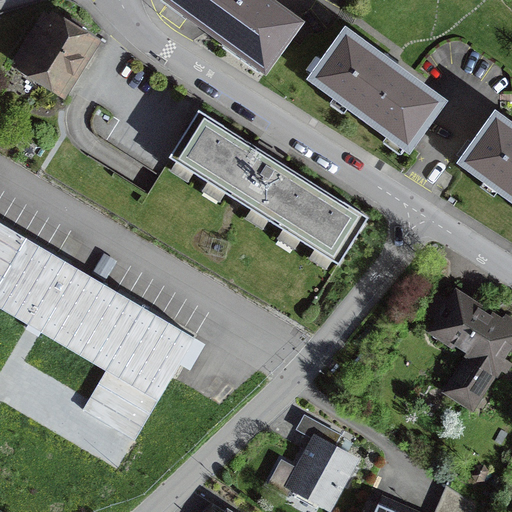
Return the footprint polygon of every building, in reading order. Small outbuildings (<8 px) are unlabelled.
[(169,0),(209,29),(225,41),(226,40),(265,68),(288,36),(297,24),(276,9),(274,11),(259,0),(169,0)] [(44,14),(15,61),(63,91),(92,44),(44,14)] [(389,134),(390,133),(409,147),(441,103),(420,89),(407,79),(406,81),(391,70),(393,67),(383,60),(381,63),(366,52),(367,50),(347,35),(326,63),(327,64),(315,80),(389,134)] [(199,111),(169,158),(170,158),(339,265),(368,218),(343,202),(339,209),(276,169),(275,171),(266,165),(259,177),(243,167),(251,153),(219,133),(223,127),(199,111)] [(476,146),(477,147),(465,163),(511,197),(511,129),(496,118),(476,146)] [(196,344),(0,228),(0,316),(32,335),(101,376),(81,412),(134,443),(196,344)] [(506,327),(500,323),(457,295),(451,304),(439,296),(428,313),(440,321),(434,330),(476,358),(460,383),(481,396),(499,367),(506,371),(510,364),(502,359),(510,347),(511,347),(511,319),(506,327)] [(268,485),(286,495),(291,486),(328,506),(354,460),(333,448),(340,435),(328,428),(321,441),(316,439),(299,470),(282,460),(268,485)] [(227,511),(213,503),(203,511),(227,511)] [(397,511),(378,503),(373,511),(397,511)]
